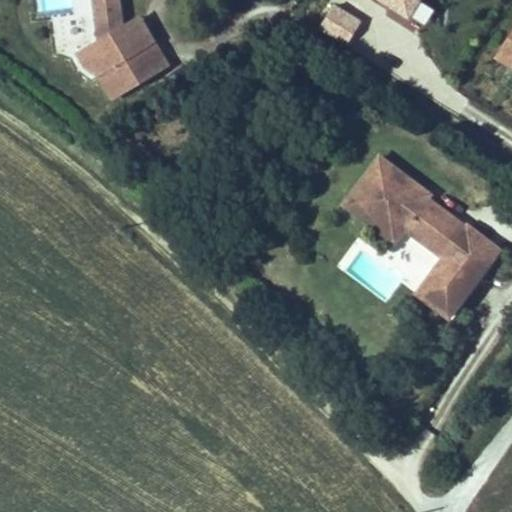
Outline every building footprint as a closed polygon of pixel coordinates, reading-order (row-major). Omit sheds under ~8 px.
[(119,0),(92,0),(98,36),(122,21),(119,0)] [(417,0),(381,0),(409,16),(417,0)] [(361,18),(333,3),(319,29),(347,44),(361,18)] [(50,16),(57,50),(91,43),(85,9),(50,16)] [(170,65),(139,15),(76,53),(111,106),(170,65)] [(511,30),(495,59),(511,68),(511,30)] [(378,152),(345,201),(373,220),(385,203),(408,218),(405,222),(446,250),(435,266),(467,289),(503,253),(468,219),(427,191),(417,184),(420,180),(378,152)] [(420,180),(417,184),(427,191),(420,180)] [(385,203),(373,220),(389,241),(405,222),(408,218),(385,203)] [(467,289),(435,266),(414,293),(452,316),(467,289)]
